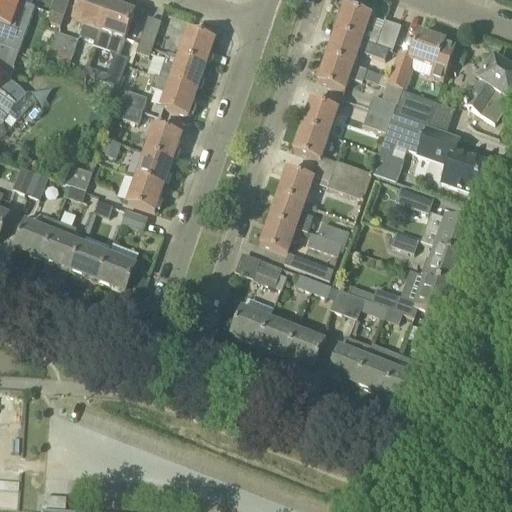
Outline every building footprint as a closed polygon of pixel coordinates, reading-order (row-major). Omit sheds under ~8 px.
[(0,0),(0,27),(14,32),(25,36),(34,10),(19,5),(3,0),(0,0)] [(55,0),(50,16),(64,21),(70,0),(55,0)] [(94,45),(108,7),(88,0),(81,0),(72,26),(83,30),(79,40),(94,45)] [(118,59),(124,44),(134,16),(108,7),(94,45),(93,50),(118,59)] [(392,56),(395,49),(401,30),(384,24),(380,36),(367,32),(371,19),(344,10),(339,24),(336,24),(334,31),(336,33),(335,36),(362,45),(375,50),(392,56)] [(50,16),(47,26),(60,30),(64,21),(50,16)] [(148,21),(141,40),(139,47),(152,51),(161,26),(148,21)] [(187,35),(179,61),(206,70),(215,44),(187,35)] [(354,70),(362,45),(335,36),(326,60),(354,70)] [(411,63),(433,71),(430,81),(443,86),(455,52),(444,48),(445,45),(419,36),(411,60),(410,63),(411,63)] [(47,65),(68,73),(73,58),(63,55),(68,40),(58,37),(47,65)] [(148,61),(152,51),(139,47),(135,57),(148,61)] [(18,56),(0,49),(0,128),(3,126),(2,125),(14,109),(26,98),(19,91),(9,83),(18,56)] [(375,50),(372,58),(389,64),(392,56),(375,50)] [(408,72),(411,63),(410,63),(411,60),(398,55),(392,74),(387,88),(405,94),(413,73),(408,72)] [(197,95),(206,70),(179,61),(167,57),(159,81),(197,95)] [(382,80),(354,70),(326,60),(318,85),(345,96),(350,82),(362,87),(363,83),(379,89),(382,80)] [(511,100),(511,74),(494,62),(464,109),(494,128),(511,100)] [(86,70),(82,79),(94,83),(97,74),(86,70)] [(151,92),(166,97),(161,112),(188,121),(197,95),(159,81),(155,80),(151,92)] [(115,106),(116,107),(142,115),(147,102),(120,92),(115,106)] [(395,109),(392,117),(428,130),(436,108),(401,95),(395,109)] [(373,101),(369,114),(391,122),(392,117),(395,109),(373,101)] [(302,130),(330,139),(339,114),(311,104),(302,130)] [(138,129),(142,115),(116,107),(112,119),(138,129)] [(363,129),(385,137),(391,122),(369,114),(363,129)] [(392,117),(391,122),(385,137),(382,145),(384,146),(396,150),(418,158),(417,161),(447,172),(442,187),(486,203),(498,171),(455,156),(460,142),(428,130),(392,117)] [(302,130),(293,155),(321,165),(330,139),(302,130)] [(155,131),(146,156),(172,166),(181,140),(155,131)] [(372,178),(391,185),(396,187),(404,164),(393,160),(396,150),(384,146),(372,178)] [(137,182),(163,192),(172,166),(146,156),(137,182)] [(337,166),(332,180),(367,193),(372,178),(337,166)] [(64,188),(70,191),(84,195),(91,177),(70,170),(64,188)] [(25,198),(34,177),(20,172),(12,193),(25,198)] [(305,209),(306,206),(314,184),(286,174),(278,199),(305,209)] [(34,177),(25,198),(39,203),(48,182),(34,177)] [(362,205),(367,193),(332,180),(328,192),(362,205)] [(155,217),(163,192),(137,182),(128,207),(155,217)] [(84,195),(70,191),(66,202),(81,207),(84,195)] [(433,204),(400,193),(396,207),(429,218),(433,204)] [(296,233),(307,237),(312,222),(302,218),(305,209),(278,199),(269,223),(296,233)] [(0,201),(0,240),(12,211),(0,206),(0,205),(1,202),(0,201)] [(113,211),(97,206),(93,217),(109,222),(113,211)] [(143,236),(147,223),(125,215),(121,228),(143,236)] [(14,253),(42,264),(57,226),(44,221),(40,232),(25,226),(14,253)] [(447,221),(436,252),(465,262),(476,232),(447,221)] [(296,233),(269,223),(260,249),(287,259),(296,233)] [(42,264),(70,275),(80,248),(71,244),(75,233),(57,226),(42,264)] [(317,241),(340,250),(345,236),(322,228),(317,241)] [(396,237),(391,251),(414,259),(419,245),(396,237)] [(70,275),(97,286),(108,259),(106,258),(110,249),(85,239),(82,249),(80,248),(70,275)] [(340,250),(317,241),(311,239),(306,251),(336,261),(340,250)] [(436,252),(425,282),(454,292),(465,262),(436,252)] [(136,270),(108,259),(97,286),(125,297),(136,270)] [(315,267),(311,279),(328,285),(333,274),(315,267)] [(258,270),(253,284),(271,291),(281,295),(286,281),(279,278),(258,270)] [(315,285),(299,279),(295,290),(311,296),(315,285)] [(415,311),(417,312),(444,322),(454,292),(425,282),(415,311)] [(315,285),(311,296),(327,302),(331,291),(315,285)] [(386,311),(394,315),(399,302),(376,293),(372,306),(386,311)] [(343,320),(351,299),(338,294),(330,315),(343,320)] [(351,299),(343,320),(357,325),(364,303),(351,299)] [(369,305),(365,318),(381,324),(386,311),(372,306),(369,305)] [(386,311),(381,324),(398,330),(402,318),(394,315),(386,311)] [(259,350),(269,323),(242,312),(231,339),(259,350)] [(285,361),(296,334),(269,323),(259,350),(285,361)] [(413,344),(416,345),(434,353),(440,339),(418,330),(413,344)] [(285,361),(313,372),(324,345),(296,334),(285,361)] [(372,349),(367,363),(356,389),(383,400),(399,359),(372,349)] [(328,378),(356,389),(367,363),(339,351),(328,378)] [(427,371),(399,359),(383,400),(411,411),(427,371)] [(42,510),(65,511),(66,502),(43,500),(42,510)]
